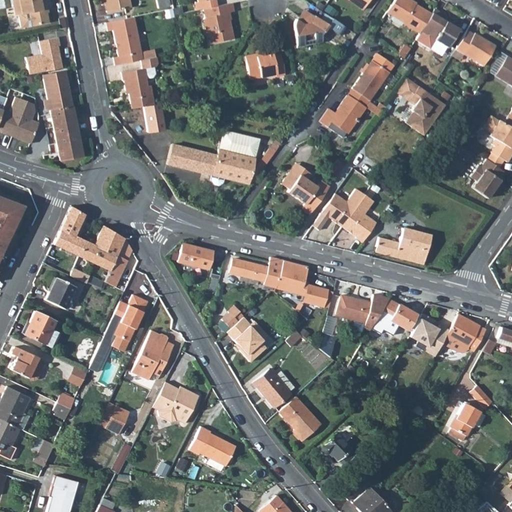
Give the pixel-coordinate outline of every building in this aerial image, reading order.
[(21,27),(47,22),(44,9),(46,8),(44,0),(12,0),(15,14),(18,14),(21,27)] [(103,0),(104,4),(106,12),(130,7),(128,0),(103,0)] [(205,0),(197,2),(194,2),(196,10),(203,9),(215,6),(214,0),(205,0)] [(346,0),(362,10),(368,0),(346,0)] [(418,34),(420,31),(431,13),(414,4),(415,3),(411,0),(393,0),(385,12),(402,22),(402,23),(418,34)] [(208,34),(210,43),(232,38),(228,18),(224,19),(223,13),(227,13),(233,11),(231,3),(215,6),(203,9),(204,16),(203,19),(206,32),(208,34)] [(434,8),(431,13),(420,31),(446,48),(458,29),(438,17),(441,13),(434,8)] [(171,9),(164,11),(166,18),(173,17),(171,9)] [(296,19),(303,23),(308,22),(313,16),(303,9),(296,19)] [(293,28),(297,47),(303,46),(302,43),(321,40),(320,34),(327,25),(313,15),(313,16),(308,22),(303,23),(296,19),(295,18),(294,21),(293,23),(293,24),(293,26),(293,28)] [(60,29),(67,27),(66,17),(58,19),(60,29)] [(117,56),(117,57),(140,52),(133,17),(105,22),(106,30),(112,29),(117,56)] [(466,30),(454,49),(462,53),(482,66),(494,45),(473,33),(473,34),(466,30)] [(24,57),(27,74),(60,68),(56,46),(58,45),(56,37),(37,41),(40,54),(24,57)] [(403,44),(397,54),(403,58),(409,48),(403,44)] [(142,59),(155,57),(154,49),(140,52),(142,59)] [(462,53),(454,49),(451,55),(458,60),(462,53)] [(506,55),(500,51),(487,72),(493,76),(506,55)] [(142,59),(140,52),(117,57),(117,56),(112,57),(114,65),(139,60),(142,59)] [(244,56),(248,79),(275,74),(275,76),(284,75),(280,55),(272,56),(271,53),(264,55),(256,56),(256,54),(244,56)] [(379,66),(384,58),(375,53),(370,60),(379,66)] [(511,58),(506,55),(493,76),(511,86),(511,58)] [(139,60),(141,68),(143,68),(144,78),(151,77),(154,73),(153,66),(154,66),(156,63),(155,57),(142,59),(139,60)] [(384,58),(379,66),(388,72),(393,65),(384,58)] [(370,60),(365,67),(374,73),(379,66),(370,60)] [(365,67),(350,88),(368,101),(388,72),(379,66),(374,73),(365,67)] [(127,93),(130,108),(142,106),(153,104),(149,85),(146,85),(144,78),(143,68),(141,68),(120,72),(122,80),(123,80),(124,90),(127,89),(127,93)] [(42,75),(59,160),(81,155),(64,71),(42,75)] [(405,77),(396,90),(409,99),(414,103),(410,110),(412,111),(415,113),(408,124),(422,135),(444,105),(405,77)] [(350,88),(346,95),(364,107),(368,101),(350,88)] [(409,99),(396,90),(395,92),(408,101),(409,99)] [(467,92),(463,99),(469,102),(473,95),(467,92)] [(327,108),(318,121),(326,126),(329,121),(336,127),(347,133),(364,107),(346,95),(333,112),(327,108)] [(0,111),(0,132),(11,136),(25,101),(14,96),(8,111),(1,108),(1,110),(0,111)] [(32,103),(25,101),(11,136),(29,143),(37,122),(30,120),(33,111),(32,103)] [(382,110),(368,101),(364,107),(377,116),(382,110)] [(153,104),(142,106),(147,132),(163,129),(158,103),(153,104)] [(511,109),(503,123),(511,128),(511,109)] [(415,113),(412,111),(404,122),(408,124),(415,113)] [(511,148),(509,146),(511,140),(511,128),(503,123),(490,115),(482,127),(490,132),(488,135),(494,139),(491,144),(494,145),(490,152),(502,159),(506,161),(511,150),(511,148)] [(329,121),(326,126),(333,131),(336,127),(329,121)] [(258,139),(222,130),(217,149),(253,158),(258,139)] [(273,142),(267,149),(272,153),(278,145),(273,142)] [(171,144),(166,163),(211,174),(210,179),(212,184),(217,185),(222,182),(223,178),(247,184),(247,183),(251,184),(272,153),(267,149),(255,167),(256,168),(253,171),(251,168),(253,158),(217,149),(216,155),(171,144)] [(502,159),(490,152),(486,159),(498,167),(502,159)] [(497,178),(502,171),(498,167),(486,159),(485,158),(480,166),(477,164),(469,176),(475,180),(471,187),(486,198),(491,192),(495,186),(499,180),(497,178)] [(336,159),(328,171),(335,175),(343,164),(336,159)] [(295,162),(288,172),(296,177),(297,175),(302,168),(295,162)] [(297,175),(306,180),(310,174),(302,168),(297,175)] [(288,172),(281,181),(289,187),(287,189),(286,191),(303,204),(304,204),(316,187),(315,187),(306,180),(297,175),(296,177),(288,172)] [(281,181),(279,183),(287,189),(289,187),(281,181)] [(317,184),(315,187),(316,187),(304,204),(303,204),(302,205),(302,208),(304,211),(309,213),(328,186),(322,183),(317,184)] [(311,225),(318,230),(327,216),(341,226),(363,194),(354,188),(345,201),(333,193),(323,207),(311,225)] [(0,254),(3,256),(14,234),(12,233),(18,218),(11,198),(0,193),(0,254)] [(363,194),(341,226),(355,236),(355,237),(361,242),(375,222),(363,213),(372,200),(363,194)] [(69,206),(52,244),(77,255),(84,241),(73,236),(83,214),(69,206)] [(84,241),(77,255),(108,270),(123,238),(102,225),(93,245),(84,241)] [(378,237),(374,251),(422,264),(429,235),(402,228),(398,243),(378,237)] [(114,286),(131,250),(123,238),(108,270),(103,281),(114,286)] [(181,242),(176,261),(206,269),(211,250),(181,242)] [(53,250),(53,249),(75,260),(77,255),(52,244),(51,243),(49,248),(53,250)] [(275,287),(282,260),(269,257),(266,267),(232,258),(228,272),(263,281),(262,284),(272,286),(275,287)] [(303,280),(307,266),(282,260),(275,287),(303,294),(301,301),(323,307),(327,289),(306,283),(307,281),(303,280)] [(88,275),(72,267),(69,275),(85,282),(88,275)] [(85,282),(100,288),(103,281),(88,275),(85,282)] [(49,292),(48,291),(44,299),(63,309),(74,286),(56,277),(49,292)] [(127,304),(119,300),(87,368),(95,371),(99,370),(110,345),(123,351),(127,341),(146,301),(131,294),(127,304)] [(327,314),(333,316),(339,296),(333,294),(327,314)] [(369,329),(378,313),(388,298),(372,294),(369,303),(340,295),(335,314),(353,320),(364,322),(362,327),(369,329)] [(406,329),(415,313),(388,298),(378,313),(406,329)] [(239,311),(233,305),(227,310),(228,311),(221,318),(229,328),(236,321),(232,316),(239,311)] [(33,311),(22,333),(43,343),(50,328),(54,321),(33,311)] [(242,316),(239,311),(232,316),(236,321),(242,316)] [(423,350),(423,349),(434,355),(440,343),(444,335),(448,329),(438,324),(436,328),(430,324),(433,319),(421,313),(408,335),(417,340),(414,345),(423,350)] [(472,351),(484,328),(456,313),(456,314),(448,329),(444,335),(467,348),(472,351)] [(249,324),(242,316),(225,332),(235,343),(240,348),(238,350),(248,361),(264,347),(259,341),(266,335),(253,320),(249,324)] [(221,318),(216,323),(224,332),(229,327),(221,318)] [(329,356),(338,322),(324,318),(316,346),(329,356)] [(364,322),(353,320),(351,328),(352,330),(359,332),(361,331),(362,327),(364,322)] [(511,330),(499,326),(497,337),(498,338),(511,342),(511,330)] [(50,328),(43,343),(49,347),(57,332),(50,328)] [(290,346),(300,335),(294,329),(284,340),(290,346)] [(146,336),(164,344),(165,342),(167,338),(165,336),(160,333),(158,334),(149,330),(146,336)] [(444,335),(440,343),(456,351),(457,352),(459,352),(461,352),(463,351),(467,348),(444,335)] [(148,378),(151,371),(158,375),(172,345),(165,342),(164,344),(146,336),(130,371),(147,379),(148,378)] [(488,354),(495,342),(487,338),(481,350),(488,354)] [(511,342),(498,338),(496,342),(511,347),(511,342)] [(14,346),(10,353),(16,356),(10,369),(27,378),(36,360),(40,362),(41,359),(14,346)] [(408,346),(392,375),(402,381),(407,372),(415,376),(426,356),(408,346)] [(43,364),(40,362),(36,360),(27,378),(33,380),(37,378),(43,364)] [(85,372),(72,366),(65,380),(79,387),(85,372)] [(272,407),(289,393),(287,391),(274,375),(268,368),(251,382),(272,407)] [(274,375),(287,391),(293,386),(280,370),(274,375)] [(158,375),(151,371),(148,378),(149,379),(151,380),(156,378),(157,376),(158,375)] [(183,423),(196,398),(195,394),(178,385),(177,388),(175,391),(172,390),(172,389),(171,385),(163,381),(152,404),(158,407),(157,410),(156,411),(158,415),(170,421),(174,420),(175,419),(183,423)] [(483,408),(491,401),(476,385),(468,391),(483,408)] [(6,386),(0,397),(0,419),(14,426),(21,412),(28,397),(6,386)] [(55,402),(69,408),(73,398),(60,392),(55,402)] [(296,431),(294,433),(301,440),(319,424),(294,396),(278,411),(294,428),(296,431)] [(53,414),(64,419),(69,408),(55,402),(51,410),(54,411),(53,414)] [(104,428),(114,405),(108,402),(97,425),(104,428)] [(450,427),(447,431),(462,440),(471,423),(477,411),(478,410),(462,402),(449,427),(450,427)] [(114,405),(104,428),(117,434),(128,411),(114,405)] [(401,413),(393,406),(386,414),(394,421),(401,413)] [(477,411),(471,423),(477,426),(484,415),(477,411)] [(21,430),(28,415),(21,412),(14,426),(18,428),(21,430)] [(0,419),(0,455),(9,459),(15,447),(10,445),(18,428),(14,426),(0,419)] [(209,431),(199,426),(187,449),(197,454),(198,453),(208,457),(222,465),(224,466),(234,446),(208,432),(209,431)] [(334,432),(321,445),(320,446),(320,447),(320,448),(321,450),(321,451),(322,451),(323,452),(325,452),(327,452),(328,451),(336,460),(337,459),(343,466),(355,454),(349,448),(334,432)] [(52,444),(43,440),(36,454),(45,459),(52,444)] [(122,442),(113,470),(121,472),(130,444),(122,442)] [(458,456),(462,451),(455,447),(452,452),(458,456)] [(222,465),(208,457),(205,463),(219,470),(222,465)] [(175,466),(182,470),(186,461),(180,458),(175,466)] [(67,511),(76,481),(53,475),(47,496),(49,496),(44,511),(67,511)] [(441,484),(460,499),(465,493),(445,479),(441,484)] [(342,495),(347,500),(356,490),(351,485),(342,495)] [(359,511),(387,511),(389,511),(368,487),(351,502),(359,511)] [(260,511),(290,511),(275,495),(258,509),(260,511)] [(94,511),(112,511),(114,510),(111,509),(113,502),(102,497),(94,511)] [(495,511),(485,500),(470,511),(495,511)]
